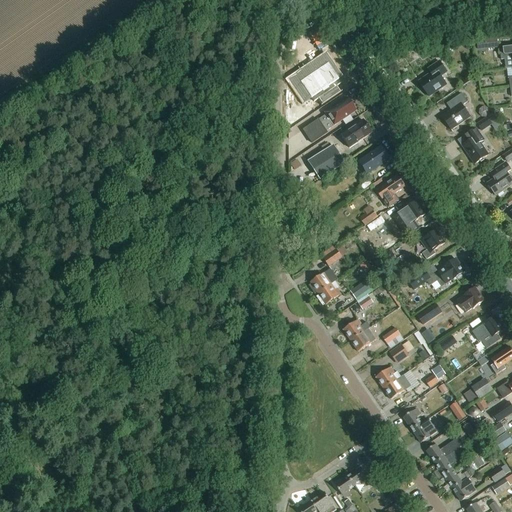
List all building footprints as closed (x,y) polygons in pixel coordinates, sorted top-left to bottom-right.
[(497,39),(483,41),(484,49),(498,47),(497,39)] [(511,49),(503,50),(503,52),(500,53),(501,61),(504,60),(505,70),(511,68),(511,49)] [(295,76),(286,81),(304,108),(319,99),(322,104),(340,92),(336,86),(340,83),(324,59),(312,67),(311,66),(307,69),(308,71),(297,78),(295,76)] [(440,77),(446,72),(439,62),(427,70),(431,75),(419,83),(428,96),(446,84),(440,77)] [(451,131),(470,118),(462,106),(467,102),(461,94),(449,102),(453,109),(442,117),(451,131)] [(324,114),(325,115),(302,130),(311,144),(327,134),(326,131),(355,112),(346,99),(324,114)] [(292,112),(298,121),(304,118),(298,108),(292,112)] [(487,117),(477,125),(482,132),(492,125),(491,124),(496,121),(492,115),(488,118),(487,117)] [(348,148),(370,133),(362,121),(340,136),(348,148)] [(476,129),(465,136),(469,142),(462,147),(474,165),(488,155),(480,144),(485,141),(476,129)] [(323,151),(307,162),(318,179),(345,162),(333,144),(330,146),(328,143),(321,148),(323,151)] [(379,148),(356,163),(365,176),(388,161),(379,148)] [(511,149),(502,156),(507,164),(511,160),(511,149)] [(495,196),(511,185),(511,181),(507,174),(511,171),(506,163),(495,170),(499,176),(487,184),(495,196)] [(353,165),(346,169),(350,175),(356,171),(356,170),(353,165)] [(399,201),(395,194),(399,191),(397,190),(404,185),(403,183),(404,183),(401,178),(399,179),(398,177),(392,181),(391,180),(375,190),(383,202),(387,208),(399,201)] [(413,223),(425,215),(416,202),(401,212),(407,221),(410,219),(413,223)] [(365,226),(377,217),(371,210),(360,218),(365,226)] [(436,231),(420,241),(427,251),(422,254),(427,261),(436,255),(433,251),(444,243),(436,231)] [(335,247),(321,256),(329,267),(342,258),(342,257),(337,250),(335,247)] [(390,252),(374,263),(382,274),(398,263),(390,252)] [(429,278),(431,280),(427,283),(430,286),(437,282),(441,287),(452,280),(464,272),(455,260),(443,268),(429,278)] [(365,262),(359,267),(365,274),(371,269),(365,262)] [(331,285),(335,282),(337,281),(330,270),(310,283),(317,294),(331,285)] [(407,282),(414,292),(427,283),(431,280),(429,278),(424,271),(407,282)] [(366,281),(344,296),(345,298),(352,293),(358,302),(384,284),(382,280),(370,288),(366,281)] [(331,285),(317,294),(325,305),(340,295),(336,289),(339,287),(335,282),(331,285)] [(472,309),(483,301),(475,288),(463,296),(463,297),(457,301),(465,313),(471,309),(472,309)] [(369,297),(357,304),(361,310),(373,303),(369,297)] [(436,304),(417,318),(423,327),(442,313),(436,304)] [(491,338),(503,330),(494,317),(479,327),(485,336),(488,334),(491,338)] [(363,333),(368,329),(369,328),(366,324),(362,327),(358,320),(343,330),(350,341),(363,333)] [(376,340),(368,329),(363,333),(350,341),(358,352),(376,340)] [(403,340),(395,329),(382,338),(391,349),(403,340)] [(433,354),(419,332),(415,335),(421,345),(423,344),(430,356),(433,354)] [(452,337),(439,346),(443,352),(456,344),(452,337)] [(401,345),(389,353),(397,364),(409,356),(401,345)] [(511,361),(511,351),(509,348),(491,360),(494,365),(490,367),(496,376),(506,370),(504,367),(511,361)] [(424,352),(419,355),(423,361),(428,357),(424,352)] [(486,357),(478,362),(481,367),(489,362),(486,357)] [(375,379),(383,389),(396,380),(393,376),(395,375),(391,368),(375,379)] [(428,378),(433,387),(445,380),(446,383),(453,379),(447,368),(428,378)] [(396,380),(383,389),(390,400),(405,390),(401,384),(399,385),(396,380)] [(479,401),(492,392),(484,380),(471,389),(472,391),(464,396),(470,405),(478,399),(479,401)] [(508,383),(497,390),(504,400),(511,394),(511,383),(509,385),(508,383)] [(443,385),(438,389),(442,396),(448,392),(443,385)] [(487,398),(480,401),(483,411),(490,408),(487,398)] [(511,407),(509,402),(492,414),(498,424),(511,414),(511,407)] [(456,403),(450,407),(460,422),(466,417),(456,403)] [(411,431),(421,425),(416,418),(420,415),(416,409),(403,418),(411,431)] [(487,419),(475,427),(480,434),(492,427),(487,419)] [(421,425),(411,431),(420,444),(437,433),(428,420),(421,425)] [(500,424),(488,432),(494,440),(506,432),(500,424)] [(511,441),(507,433),(494,441),(501,452),(511,444),(511,441)] [(488,435),(481,441),(484,446),(492,441),(488,435)] [(426,452),(434,465),(449,455),(449,456),(460,448),(463,446),(458,439),(439,452),(435,446),(426,452)] [(460,448),(449,456),(449,455),(434,465),(443,477),(452,471),(450,467),(455,464),(454,463),(465,456),(460,448)] [(467,473),(470,477),(475,474),(474,472),(488,462),(481,452),(466,462),(471,470),(467,473)] [(501,468),(489,476),(494,483),(506,476),(501,468)] [(360,469),(347,477),(354,487),(361,482),(364,486),(369,482),(360,469)] [(452,471),(443,477),(451,490),(465,481),(462,476),(461,477),(459,474),(456,477),(452,471)] [(369,482),(371,480),(376,477),(373,474),(367,478),(369,482)] [(347,492),(354,487),(347,477),(335,486),(344,500),(350,496),(347,492)] [(505,479),(492,488),(496,495),(510,487),(505,479)] [(465,481),(451,490),(459,502),(469,496),(476,491),(468,480),(466,481),(465,481)] [(324,493),(311,502),(318,511),(335,511),(336,511),(324,493)] [(386,497),(373,502),(376,511),(389,506),(386,497)] [(348,507),(345,510),(345,511),(357,511),(348,500),(344,502),(348,507)] [(317,511),(318,511),(311,502),(299,511),(317,511)] [(489,506),(492,511),(498,507),(495,502),(489,506)]
